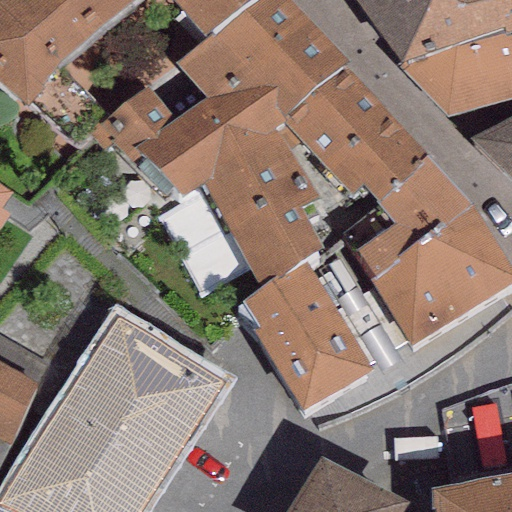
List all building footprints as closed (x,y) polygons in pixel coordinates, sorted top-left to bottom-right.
[(153,0),(8,0),(0,7),(0,96),(31,122),(60,75),(153,0)] [(348,76),(279,0),(271,0),(205,49),(90,135),(105,156),(112,151),(125,166),(139,157),(183,203),(200,192),(348,76)] [(155,0),(205,49),(271,0),(155,0)] [(511,0),(351,0),(397,64),(501,28),(505,34),(511,33),(511,0)] [(501,28),(397,64),(511,180),(511,33),(505,34),(501,28)] [(428,170),(348,76),(200,192),(261,301),(344,244),(428,170)] [(428,170),(344,244),(378,289),(369,294),(410,357),(511,296),(511,288),(469,216),(428,170)] [(0,218),(10,204),(0,197),(0,240),(9,227),(0,221),(0,218)] [(261,301),(234,320),(304,420),(370,376),(374,382),(410,357),(369,294),(378,289),(344,244),(261,301)] [(145,511),(222,390),(116,325),(0,510),(0,511),(145,511)] [(395,511),(320,472),(293,511),(395,511)] [(511,511),(511,486),(429,503),(429,511),(511,511)]
